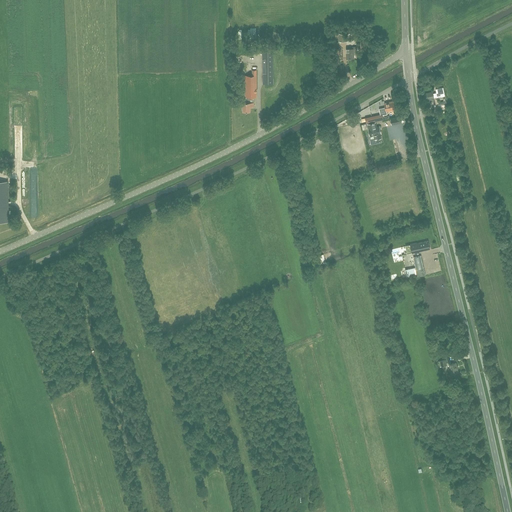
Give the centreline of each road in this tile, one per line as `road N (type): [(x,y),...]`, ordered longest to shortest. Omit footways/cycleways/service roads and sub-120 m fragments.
road 1 (unclassified): [(0,277),(201,189),(408,79)]
road 2 (unclassified): [(0,251),(197,166),(406,51)]
road 3 (tertiary): [(507,511),(408,79)]
